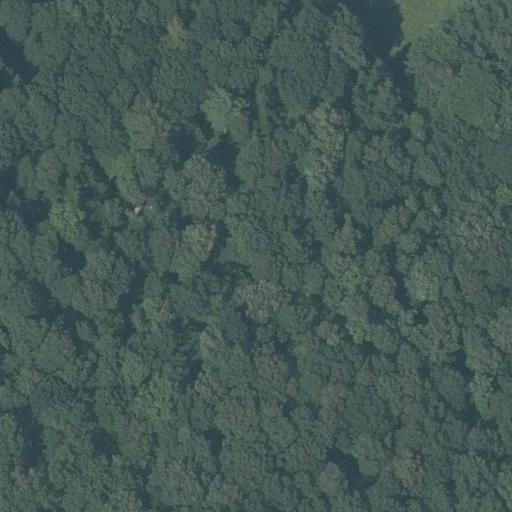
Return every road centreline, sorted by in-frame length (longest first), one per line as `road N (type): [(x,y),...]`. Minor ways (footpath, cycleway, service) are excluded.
road 1 (track): [(511,364),(406,112)]
road 2 (track): [(406,112),(338,0)]
